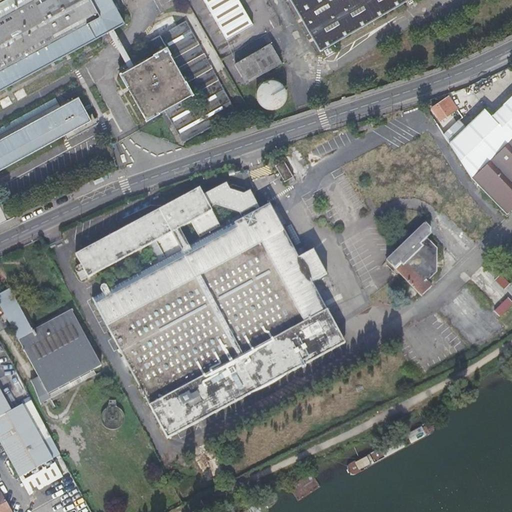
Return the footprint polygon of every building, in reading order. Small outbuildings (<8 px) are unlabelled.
[(0,0),(0,73),(104,20),(93,0),(0,0)] [(237,0),(203,0),(225,41),(252,26),(237,0)] [(289,0),(322,55),(416,0),(289,0)] [(237,112),(185,17),(146,39),(151,52),(117,71),(143,119),(162,109),(181,141),(237,112)] [(267,44),(230,65),(242,85),(279,63),(267,44)] [(286,97),(286,95),(286,94),(285,89),(283,86),(281,83),(277,80),(274,79),(271,79),(268,79),(265,80),(262,81),(259,83),(256,87),(255,90),(255,94),(255,99),(256,101),(258,104),(260,107),(263,108),(266,109),(269,110),(272,110),(276,109),(278,108),(281,106),(283,103),(285,100),(286,97)] [(0,163),(90,116),(76,91),(0,132),(0,163)] [(459,111),(451,99),(434,111),(440,122),(459,111)] [(511,102),(493,121),(487,113),(447,139),(473,177),(476,174),(511,141),(511,102)] [(511,141),(476,174),(509,209),(511,206),(511,141)] [(290,170),(283,158),(276,163),(282,175),(290,170)] [(168,438),(345,341),(313,283),(328,275),(314,248),(298,256),(268,202),(260,206),(250,188),(244,192),(229,188),(226,182),(203,194),(198,186),(77,253),(89,277),(171,233),(181,227),(212,211),(210,207),(216,204),(236,211),(240,218),(191,244),(181,250),(92,299),(168,438)] [(0,204),(0,223),(14,217),(5,202),(0,204)] [(426,221),(391,254),(386,258),(423,298),(434,288),(430,285),(439,274),(440,250),(429,239),(432,236),(433,227),(426,221)] [(171,233),(181,250),(191,244),(181,227),(171,233)] [(495,282),(506,290),(511,282),(500,275),(495,282)] [(64,387),(103,366),(73,311),(35,331),(11,288),(0,293),(0,305),(52,399),(66,391),(64,387)] [(495,311),(501,318),(511,307),(511,301),(509,298),(495,311)] [(0,439),(21,476),(54,457),(63,475),(70,471),(31,399),(24,403),(23,402),(12,409),(0,387),(0,439)] [(110,426),(122,418),(113,406),(102,414),(110,426)] [(54,457),(21,476),(30,493),(63,475),(54,457)] [(11,511),(2,494),(0,494),(0,511),(11,511)]
